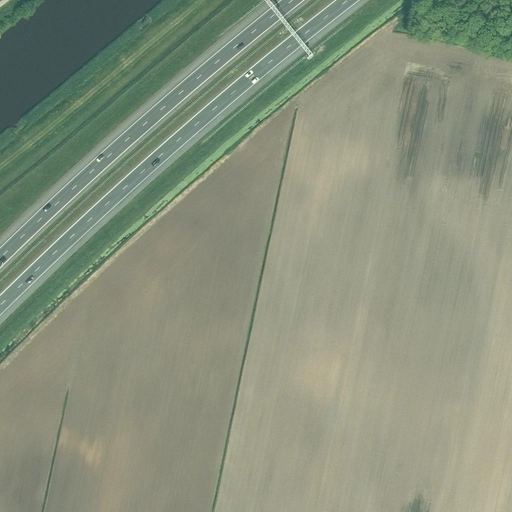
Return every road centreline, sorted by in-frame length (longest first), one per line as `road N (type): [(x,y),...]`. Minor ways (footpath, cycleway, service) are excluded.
road 1 (motorway): [(0,306),(105,206),(350,0)]
road 2 (motorway): [(293,0),(0,257)]
road 3 (track): [(203,0),(0,159)]
